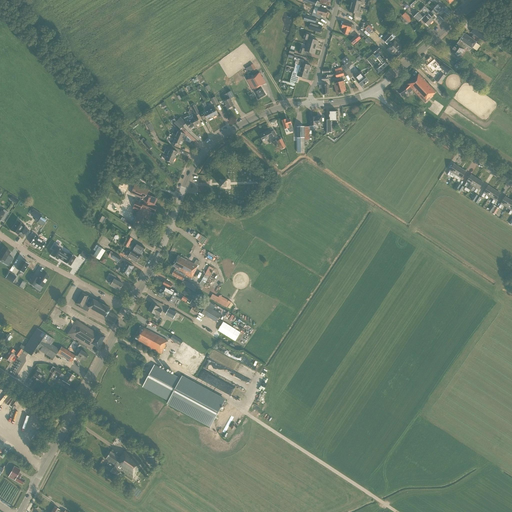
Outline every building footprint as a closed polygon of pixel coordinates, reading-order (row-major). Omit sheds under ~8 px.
[(351,6),(360,9),(361,5),(364,6),(365,0),(363,0),(358,0),(358,1),(352,0),(351,6)] [(439,4),(433,10),(438,16),(444,9),(439,4)] [(362,13),(359,12),(360,9),(351,6),(349,12),(355,14),(354,17),(361,18),(362,13)] [(423,21),(428,26),(436,18),(425,6),(421,10),(426,15),(423,18),(418,13),(414,17),(419,22),(421,20),(423,21)] [(317,14),(317,15),(326,17),(328,11),(319,8),(319,9),(315,8),(314,13),(317,14)] [(316,20),(305,17),(304,22),(310,23),(308,29),(321,33),(322,27),(315,25),(316,20)] [(350,31),(351,29),(354,29),(355,26),(352,25),(344,23),(342,28),(344,29),(343,34),(348,35),(349,30),(350,31)] [(367,27),(364,30),(369,36),(373,33),(367,27)] [(316,47),(318,41),(310,39),(311,34),(306,32),(305,34),(303,39),(308,41),(307,45),(316,47)] [(401,47),(402,47),(395,40),(394,41),(393,40),(396,37),(390,32),(383,40),(390,47),(387,50),(393,56),(394,55),(397,58),(404,51),(401,47)] [(464,33),(460,40),(457,44),(465,50),(467,47),(471,51),(477,42),(464,33)] [(457,44),(450,53),(458,59),(465,50),(457,44)] [(306,52),(314,54),(316,47),(307,45),(305,49),(301,48),(299,53),(305,55),(306,52)] [(374,50),(372,51),(375,55),(381,51),(377,45),(373,49),(374,50)] [(374,69),(378,73),(389,65),(381,55),(377,59),(373,55),(367,60),(374,69)] [(299,70),(309,73),(311,66),(303,64),(304,61),(297,59),(295,64),(301,66),(299,70)] [(434,59),(428,65),(433,71),(440,66),(434,59)] [(259,88),(266,84),(260,73),(256,75),(250,63),(241,68),(243,70),(239,72),(243,78),(249,74),(250,75),(251,74),(253,77),(247,80),(253,91),(254,92),(258,100),(266,95),(262,88),(260,89),(259,88)] [(451,69),(443,63),(440,68),(448,73),(451,69)] [(344,71),(347,75),(350,79),(354,76),(349,70),(346,67),(344,65),(343,66),(343,65),(341,67),(344,69),(344,71)] [(344,71),(343,71),(342,68),(335,70),(335,72),(336,78),(344,76),(347,75),(344,71)] [(299,77),(307,79),(309,73),(299,70),(298,74),(293,72),(291,80),(297,82),(299,77)] [(354,78),(357,81),(362,87),(369,81),(364,76),(361,72),(354,78)] [(327,74),(327,77),(322,77),(322,82),(329,82),(328,78),(331,77),(330,74),(327,74)] [(408,85),(409,86),(406,89),(405,87),(398,91),(402,97),(409,93),(413,90),(426,104),(433,96),(436,93),(419,74),(408,85)] [(441,74),(436,81),(440,84),(446,77),(441,74)] [(344,81),(334,84),(337,94),(347,91),(344,81)] [(230,99),(227,94),(224,95),(227,101),(225,102),(228,109),(234,106),(230,99)] [(211,99),(214,106),(219,104),(215,97),(211,99)] [(191,107),(196,116),(200,114),(195,105),(191,107)] [(211,110),(209,106),(207,107),(213,118),(219,115),(215,108),(211,110)] [(213,118),(207,107),(205,108),(207,112),(204,113),(203,112),(200,114),(203,120),(206,119),(208,121),(213,118)] [(337,112),(332,112),(332,111),(330,111),(330,112),(329,112),(329,121),(326,122),(326,120),(326,133),(332,132),(332,125),(337,124),(337,120),(337,112)] [(194,119),(192,115),(190,116),(196,127),(201,124),(197,117),(194,119)] [(190,116),(188,117),(190,121),(186,122),(190,130),(196,127),(190,116)] [(177,121),(182,127),(186,123),(180,117),(177,121)] [(310,129),(313,129),(313,126),(322,126),(322,117),(316,117),(315,117),(314,117),(313,117),(310,118),(311,126),(310,126),(310,127),(305,127),(305,142),(309,142),(309,140),(310,140),(310,129)] [(174,119),(171,121),(173,124),(179,131),(182,127),(176,121),(174,119)] [(293,128),(290,119),(287,120),(287,119),(282,121),(285,129),(288,128),(289,132),(294,131),(293,128)] [(147,125),(151,132),(155,130),(149,121),(146,122),(148,125),(147,125)] [(178,131),(176,130),(174,134),(172,133),(172,135),(183,140),(186,135),(178,131)] [(274,131),(271,132),(270,131),(264,134),(264,133),(260,135),(263,142),(272,138),(273,140),(278,138),(274,131)] [(183,140),(172,135),(171,137),(175,139),(172,145),(178,148),(179,145),(181,146),(183,140)] [(153,147),(147,141),(144,144),(149,150),(153,147)] [(165,151),(164,153),(165,154),(176,158),(178,152),(170,149),(169,153),(165,151)] [(164,153),(163,155),(167,157),(165,161),(173,164),(176,158),(165,154),(164,153)] [(460,168),(454,164),(450,171),(450,172),(447,175),(449,176),(452,173),(456,175),(460,168)] [(462,179),(466,172),(460,168),(456,175),(460,178),(457,181),(459,182),(461,179),(462,179)] [(473,186),(477,179),(471,175),(467,182),(465,186),(466,187),(466,188),(470,190),(472,186),(473,186)] [(479,190),(483,183),(477,179),(473,186),(477,189),(475,192),(476,193),(479,190)] [(154,214),(157,207),(155,206),(157,199),(148,195),(149,191),(135,185),(131,194),(141,198),(139,202),(137,201),(134,208),(135,209),(132,216),(137,217),(135,222),(141,224),(143,220),(144,218),(149,220),(152,213),(154,214)] [(494,190),(488,186),(484,193),(482,197),(484,198),(486,194),(490,197),(494,190)] [(496,201),(500,194),(494,190),(490,197),(494,200),(492,203),(494,204),(496,201)] [(511,201),(505,197),(501,204),(499,208),(501,209),(503,205),(507,208),(511,201)] [(0,210),(0,220),(2,218),(5,220),(9,213),(4,210),(2,212),(0,210)] [(17,221),(11,231),(18,235),(20,233),(24,235),(28,229),(24,226),(17,221)] [(35,237),(30,244),(41,251),(46,243),(35,237)] [(128,248),(133,239),(129,237),(127,241),(124,246),(128,248)] [(138,244),(135,242),(132,247),(135,249),(133,251),(141,256),(145,248),(138,244)] [(54,251),(51,256),(58,260),(59,258),(60,259),(63,260),(63,261),(64,261),(64,262),(70,266),(76,258),(69,253),(68,255),(63,252),(63,251),(58,249),(60,246),(55,243),(52,248),(52,249),(54,251)] [(98,250),(94,256),(100,260),(106,251),(100,247),(101,245),(98,244),(95,249),(98,250)] [(3,248),(0,253),(0,258),(2,259),(1,262),(9,266),(13,259),(8,256),(10,252),(3,248)] [(128,258),(137,263),(140,256),(132,251),(130,254),(128,252),(126,256),(128,257),(128,258)] [(111,252),(109,256),(119,263),(121,258),(111,252)] [(176,268),(172,275),(182,281),(185,276),(183,275),(184,274),(192,278),(196,270),(198,266),(197,266),(199,262),(186,254),(184,258),(178,256),(173,266),(176,268)] [(22,260),(17,269),(23,273),(29,264),(22,260)] [(120,268),(118,271),(120,272),(128,277),(131,272),(135,266),(127,262),(124,267),(122,269),(120,268)] [(209,281),(214,271),(210,268),(204,279),(209,281)] [(9,272),(6,278),(13,283),(16,277),(9,272)] [(34,276),(30,283),(34,286),(36,283),(43,287),(49,277),(42,273),(38,279),(34,276)] [(113,282),(111,286),(120,291),(123,284),(115,280),(116,277),(111,274),(108,280),(113,282)] [(163,284),(161,289),(173,295),(177,297),(178,293),(175,291),(173,293),(170,291),(173,285),(165,281),(163,285),(163,284)] [(161,289),(158,293),(159,294),(159,296),(161,297),(163,296),(168,298),(167,300),(172,303),(176,297),(173,295),(161,289)] [(82,293),(76,304),(80,306),(80,308),(86,312),(88,308),(106,317),(110,309),(88,297),(88,296),(82,293)] [(226,309),(229,305),(213,296),(210,301),(226,309)] [(193,300),(190,304),(199,309),(201,305),(193,300)] [(152,304),(149,311),(156,315),(154,317),(159,320),(160,317),(161,317),(160,316),(162,310),(159,309),(159,308),(152,304)] [(217,322),(222,314),(207,305),(202,313),(217,322)] [(165,315),(173,319),(177,313),(169,309),(165,315)] [(97,334),(81,324),(77,321),(72,328),(68,335),(94,351),(95,351),(97,349),(96,349),(97,347),(98,348),(105,337),(98,332),(97,334)] [(161,354),(166,345),(165,345),(168,341),(140,326),(133,339),(161,354)] [(51,344),(54,340),(37,328),(23,351),(31,356),(36,349),(53,359),(59,349),(51,344)] [(180,346),(182,343),(184,344),(185,343),(173,335),(170,339),(180,346)] [(85,361),(88,356),(88,355),(81,350),(81,351),(78,349),(76,351),(79,353),(77,356),(78,356),(78,357),(75,356),(61,347),(58,353),(72,362),(74,358),(80,361),(81,359),(85,361)] [(10,362),(15,355),(18,357),(23,351),(19,348),(17,352),(11,348),(9,352),(4,358),(10,362)] [(155,365),(143,387),(169,401),(181,379),(155,365)] [(68,372),(65,376),(61,374),(62,372),(56,368),(53,367),(50,372),(53,373),(51,376),(56,379),(58,376),(59,377),(60,376),(62,378),(63,377),(64,378),(62,381),(69,385),(75,377),(68,372)] [(36,372),(33,378),(41,384),(45,378),(36,372)] [(182,377),(181,379),(169,401),(168,403),(211,427),(225,400),(182,377)] [(115,470),(117,467),(133,479),(143,464),(125,451),(122,455),(121,455),(119,458),(110,452),(106,459),(114,465),(114,466),(115,466),(113,468),(110,472),(117,477),(120,473),(115,470)] [(14,467),(8,477),(22,485),(25,480),(20,478),(22,475),(19,474),(21,470),(14,467)]
